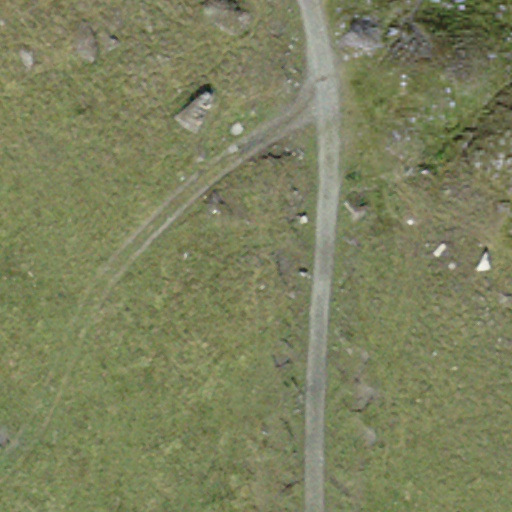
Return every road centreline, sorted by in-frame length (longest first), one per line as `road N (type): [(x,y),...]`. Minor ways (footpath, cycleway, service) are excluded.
road 1 (track): [(326,77),(138,238),(101,284),(50,396),(0,469)]
road 2 (track): [(326,77),(321,439),(309,511)]
